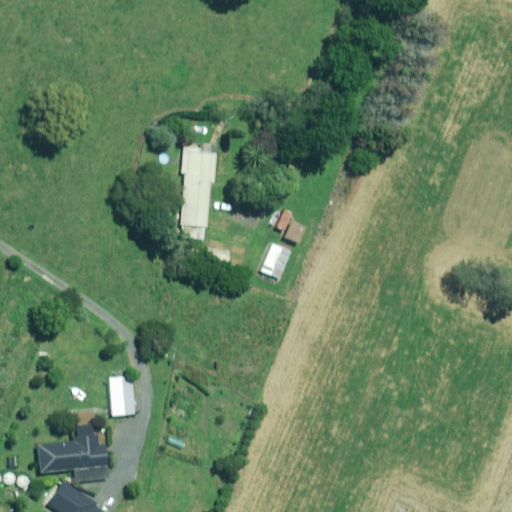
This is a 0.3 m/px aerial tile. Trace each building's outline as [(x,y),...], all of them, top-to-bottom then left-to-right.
[(200,150),(183,149),(181,174),(184,174),(180,226),(206,228),(209,183),(212,183),(214,155),(199,154),(200,150)] [(133,415),(130,372),(116,373),(116,379),(108,379),(111,417),(133,415)] [(96,447),(95,437),(72,439),(72,442),(36,446),(39,474),(105,468),(103,446),(96,447)] [(31,478),(6,472),(3,487),(27,493),(31,478)] [(80,495),(62,483),(47,507),(54,511),(100,511),(90,506),(95,499),(83,491),(80,495)] [(429,511),(401,502),(397,511),(429,511)]
